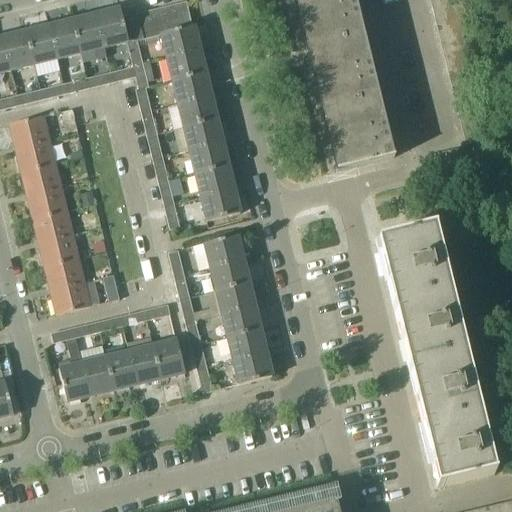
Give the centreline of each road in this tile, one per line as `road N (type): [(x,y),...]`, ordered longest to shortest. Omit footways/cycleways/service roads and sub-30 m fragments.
road 1 (residential): [(314,390),(222,0)]
road 2 (residential): [(314,390),(51,454)]
road 3 (residential): [(51,454),(0,247)]
